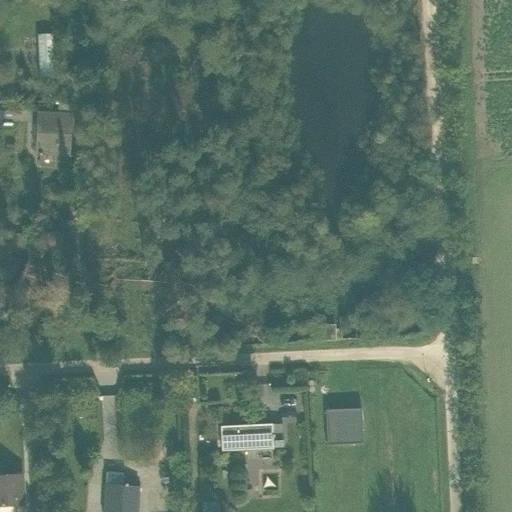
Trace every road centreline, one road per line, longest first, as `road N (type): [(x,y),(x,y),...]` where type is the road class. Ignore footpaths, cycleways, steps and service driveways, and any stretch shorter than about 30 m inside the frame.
road 1 (unclassified): [(454,511),(448,350),(0,371)]
road 2 (track): [(431,0),(448,350)]
